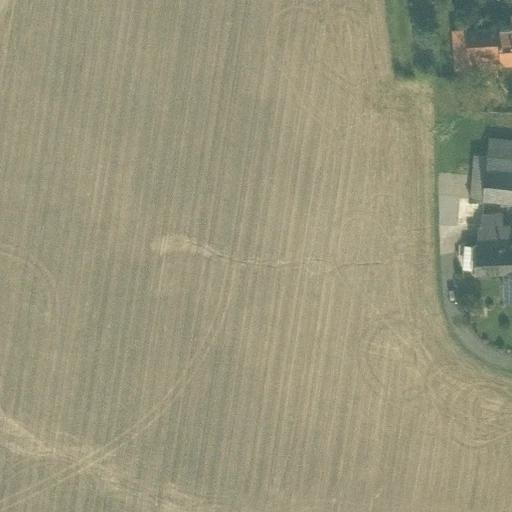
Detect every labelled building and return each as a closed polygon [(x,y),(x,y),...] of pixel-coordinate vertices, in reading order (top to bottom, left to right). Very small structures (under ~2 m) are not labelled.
[(511,24),(455,27),(456,63),(511,60),(511,24)] [(511,135),(489,132),(487,151),(511,154),(511,135)] [(483,197),(484,194),(487,151),(474,149),(471,197),(483,197)] [(511,154),(487,151),(484,194),(511,197),(511,154)] [(481,222),(480,237),(510,236),(509,221),(481,222)] [(505,267),(505,294),(511,294),(511,236),(510,236),(480,237),(477,268),(505,267)]
